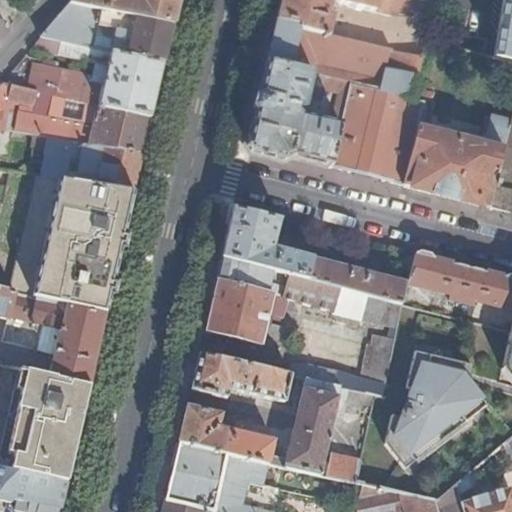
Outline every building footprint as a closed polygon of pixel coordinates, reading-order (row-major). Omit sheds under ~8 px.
[(171,27),(177,0),(73,0),(70,5),(171,27)] [(433,2),(423,0),(279,0),(273,24),(327,37),(332,16),(329,15),(332,1),(387,16),(388,12),(404,16),(405,11),(429,16),(433,2)] [(511,0),(499,0),(488,57),(511,63),(511,0)] [(70,5),(39,41),(81,50),(105,55),(162,67),(171,27),(70,5)] [(327,37),(273,24),(265,62),(349,82),(410,97),(419,58),(327,37)] [(92,85),(102,87),(97,108),(110,110),(150,120),(162,67),(105,55),(81,50),(39,41),(31,51),(44,54),(43,56),(55,60),(56,58),(96,66),(92,85)] [(252,154),(283,163),(291,158),(329,168),(349,82),(265,62),(246,146),(252,154)] [(64,100),(84,105),(89,79),(56,72),(57,67),(40,64),(39,69),(35,94),(37,94),(47,96),(64,100)] [(35,94),(39,69),(30,67),(24,91),(35,94)] [(349,82),(329,168),(400,187),(416,126),(423,101),(410,97),(349,82)] [(24,91),(11,89),(8,105),(43,112),(47,96),(37,94),(35,94),(24,91)] [(141,157),(150,120),(110,110),(97,108),(93,131),(18,115),(17,117),(2,114),(0,127),(0,133),(25,138),(49,142),(141,157)] [(505,214),(511,187),(511,113),(510,122),(489,117),(481,143),(416,126),(400,187),(505,214)] [(23,146),(25,138),(0,133),(0,160),(10,162),(13,144),(23,146)] [(133,194),(141,157),(49,142),(41,178),(133,194)] [(104,319),(133,194),(41,178),(34,177),(6,296),(104,319)] [(408,288),(408,286),(313,262),(316,251),(277,241),(280,223),(232,211),(221,260),(340,291),(403,307),(408,288)] [(511,313),(511,283),(416,258),(408,286),(408,288),(451,299),(450,305),(473,311),(474,305),(511,313)] [(340,291),(221,260),(203,334),(259,346),(280,347),(285,328),(266,324),(270,306),(286,310),(288,300),(334,313),(340,291)] [(403,307),(340,291),(334,313),(399,329),(403,307)] [(94,365),(104,319),(6,296),(0,294),(0,324),(4,325),(1,341),(37,350),(42,328),(59,332),(54,354),(47,380),(88,389),(91,377),(94,365)] [(37,350),(54,354),(59,332),(42,328),(37,350)] [(291,367),(289,378),(305,382),(339,390),(373,398),(377,399),(383,400),(396,342),(378,337),(376,348),(369,347),(361,383),(337,374),(304,367),(291,367)] [(402,416),(392,413),(386,439),(405,465),(426,450),(424,446),(456,423),(459,426),(489,406),(465,374),(466,361),(417,351),(402,416)] [(289,378),(198,357),(189,391),(227,400),(229,392),(283,405),(289,378)] [(85,404),(88,389),(47,380),(0,368),(0,421),(77,440),(85,404)] [(284,469),(317,477),(339,390),(305,382),(284,469)] [(220,416),(186,407),(177,444),(253,462),(265,464),(272,442),(217,430),(220,416)] [(0,471),(66,487),(77,440),(0,421),(0,471)] [(511,460),(511,439),(496,453),(499,463),(511,460)] [(253,462),(177,444),(164,503),(203,511),(264,511),(241,507),(247,485),(262,489),(265,477),(250,473),(253,462)] [(327,479),(352,485),(358,462),(333,456),(327,479)] [(60,511),(66,487),(0,471),(0,501),(6,503),(6,500),(12,500),(41,508),(39,511),(60,511)] [(475,486),(468,474),(432,503),(435,511),(511,511),(511,504),(509,492),(459,507),(457,499),(475,486)] [(435,511),(432,503),(378,491),(361,487),(356,511),(435,511)] [(203,511),(164,503),(161,511),(203,511)]
